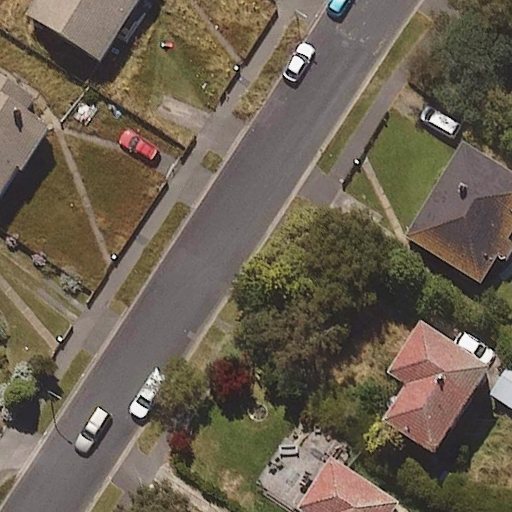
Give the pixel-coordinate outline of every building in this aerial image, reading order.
[(143,0),(39,0),(26,21),(99,69),(143,0)] [(43,100),(0,71),(0,203),(8,208),(55,136),(30,119),(43,100)] [(511,236),(511,180),(461,150),(407,242),(483,286),(511,236)] [(488,380),(419,335),(385,387),(402,399),(381,431),(433,465),(488,380)] [(511,363),(489,398),(511,412),(511,363)] [(296,511),(311,511),(334,474),(284,444),(258,489),(296,511)] [(413,511),(414,511),(346,466),(316,511),(413,511)]
